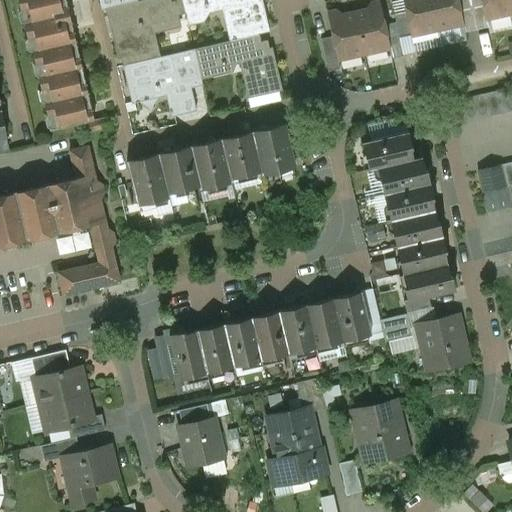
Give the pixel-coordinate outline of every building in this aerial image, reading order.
[(61,7),(59,0),(18,0),(21,10),(29,8),(32,21),(23,23),(27,39),(35,37),(38,49),(32,51),(35,64),(43,62),(46,75),(38,76),(41,90),(49,88),(52,100),(44,102),(47,116),(55,114),(58,126),(50,128),(50,130),(82,123),(94,120),(67,6),(61,7)] [(99,0),(102,9),(106,8),(135,1),(134,0),(99,0)] [(141,0),(135,1),(106,8),(118,59),(155,50),(149,28),(179,21),(178,15),(186,14),(182,0),(141,0)] [(260,0),(182,0),(186,14),(188,24),(203,21),(210,9),(209,3),(223,0),(225,0),(233,36),(267,28),(260,0)] [(429,0),(403,0),(406,12),(411,35),(411,36),(437,31),(429,0)] [(457,0),(429,0),(437,31),(463,25),(457,0)] [(469,0),(459,0),(457,0),(463,25),(464,33),(476,30),(469,0)] [(481,0),(469,0),(476,30),(488,28),(486,20),(481,0)] [(508,0),(481,0),(486,20),(511,14),(508,0)] [(379,1),(371,3),(366,11),(354,13),(364,55),(389,49),(384,25),(379,1)] [(354,13),(343,16),(335,11),(327,13),(332,36),(338,61),(364,55),(354,13)] [(406,12),(394,15),(396,22),(399,38),(411,35),(406,12)] [(396,22),(384,25),(389,49),(392,59),(403,56),(399,38),(396,22)] [(259,34),(194,49),(199,72),(226,66),(225,61),(238,58),(248,98),(282,90),(272,48),(262,50),(259,34)] [(338,61),(332,36),(321,39),(328,71),(340,69),(338,61)] [(194,49),(125,65),(133,96),(168,88),(174,116),(196,111),(190,83),(201,81),(199,72),(194,49)] [(511,87),(496,92),(501,114),(511,111),(511,87)] [(496,92),(484,94),(489,117),(501,114),(496,92)] [(484,94),(461,100),(466,122),(489,117),(484,94)] [(94,120),(82,123),(85,134),(110,128),(107,117),(94,120)] [(285,124),(252,132),(261,171),(262,175),(295,167),(285,124)] [(252,132),(221,139),(231,178),(261,171),(252,132)] [(408,132),(362,142),(366,156),(371,159),(373,169),(381,167),(412,160),(408,141),(410,141),(408,132)] [(6,137),(0,138),(0,154),(9,152),(9,151),(6,137)] [(221,139),(190,147),(198,186),(199,190),(232,182),(231,178),(221,139)] [(119,282),(87,146),(69,150),(76,178),(0,195),(0,246),(90,224),(99,262),(58,272),(63,295),(119,282)] [(190,147),(159,154),(169,193),(198,186),(190,147)] [(159,154),(126,162),(137,205),(170,197),(169,193),(159,154)] [(412,160),(381,167),(384,176),(381,181),(384,194),(429,184),(427,176),(426,176),(421,158),(412,160)] [(511,162),(501,165),(506,187),(511,186),(511,162)] [(501,165),(477,171),(483,193),(506,187),(501,165)] [(429,184),(384,194),(387,208),(392,210),(394,220),(434,210),(429,192),(431,192),(429,184)] [(434,210),(394,220),(396,229),(393,234),(397,247),(442,236),(440,228),(438,229),(434,210)] [(442,236),(397,247),(400,260),(405,263),(407,273),(446,263),(442,245),(444,245),(442,236)] [(446,263),(407,273),(409,282),(405,289),(407,300),(408,301),(428,296),(455,290),(451,275),(449,275),(446,263)] [(360,291),(333,298),(343,341),(371,335),(360,291)] [(428,296),(408,301),(407,300),(403,301),(406,314),(431,308),(428,296)] [(333,298),(306,304),(316,347),(343,341),(333,298)] [(306,304),(278,311),(289,354),(316,347),(306,304)] [(278,311),(251,317),(261,360),(289,354),(278,311)] [(406,314),(379,320),(383,338),(411,331),(406,314)] [(456,315),(418,324),(428,370),(467,361),(462,341),(461,341),(457,322),(458,322),(456,315)] [(251,317),(224,324),(234,367),(261,360),(251,317)] [(224,324),(197,330),(207,373),(234,367),(224,324)] [(197,330),(169,336),(179,380),(207,373),(197,330)] [(66,350),(31,358),(35,377),(70,369),(66,350)] [(70,369),(35,377),(42,404),(84,394),(78,367),(70,369)] [(319,378),(296,383),(302,408),(309,407),(310,412),(326,408),(319,378)] [(84,394),(42,404),(48,431),(67,427),(91,421),(90,417),(84,394)] [(394,401),(353,411),(365,462),(406,452),(394,401)] [(207,404),(179,411),(182,426),(210,419),(207,404)] [(302,408),(266,417),(276,459),(277,462),(320,451),(319,449),(310,412),(309,407),(302,408)] [(101,415),(90,417),(91,421),(67,427),(70,439),(76,437),(105,430),(101,415)] [(182,426),(178,427),(188,466),(223,458),(214,418),(210,419),(182,426)] [(70,439),(40,446),(44,462),(63,458),(62,457),(80,453),(76,437),(70,439)] [(80,453),(62,457),(63,458),(73,504),(93,499),(89,484),(116,477),(109,446),(80,453)] [(320,451),(277,462),(276,459),(268,461),(273,481),(288,477),(289,481),(326,472),(321,448),(319,449),(320,451)] [(354,460),(339,464),(346,495),(361,491),(354,460)] [(338,511),(336,494),(323,496),(325,511),(338,511)]
